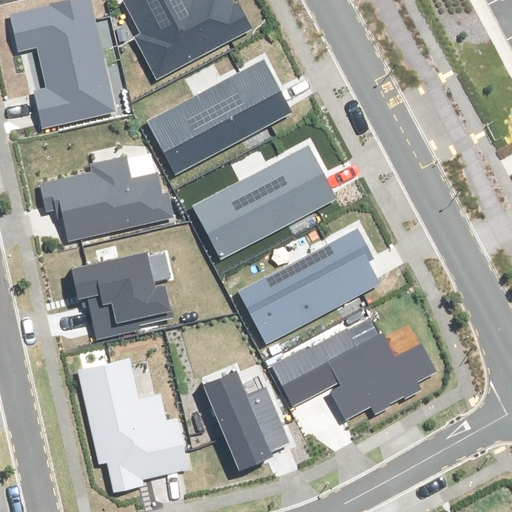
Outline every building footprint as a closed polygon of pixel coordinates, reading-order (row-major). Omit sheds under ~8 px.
[(115,110),(89,0),(73,0),(12,14),(20,51),(38,47),(47,87),(35,90),(44,126),(115,110)] [(125,0),(144,35),(137,39),(158,78),(249,29),(233,0),(125,0)] [(148,123),(176,174),(291,112),(263,61),(148,123)] [(306,145),(194,205),(222,259),(335,198),(306,145)] [(95,172),(41,184),(47,210),(61,207),(69,240),(174,216),(168,192),(161,194),(156,173),(131,179),(126,156),(93,164),(95,172)] [(356,230),(241,292),(269,343),(379,284),(367,262),(372,259),(356,230)] [(146,253),(73,270),(79,298),(87,296),(97,338),(140,329),(139,324),(172,317),(164,284),(154,286),(146,253)] [(367,315),(272,366),(294,406),(329,387),(346,420),(371,406),(376,415),(421,390),(417,383),(436,372),(422,345),(392,361),(367,315)] [(129,359),(78,371),(100,463),(107,461),(114,492),(143,485),(142,479),(189,468),(178,420),(166,422),(160,395),(138,400),(129,359)] [(236,372),(204,386),(240,470),(271,457),(268,450),(288,442),(265,389),(246,397),(236,372)]
